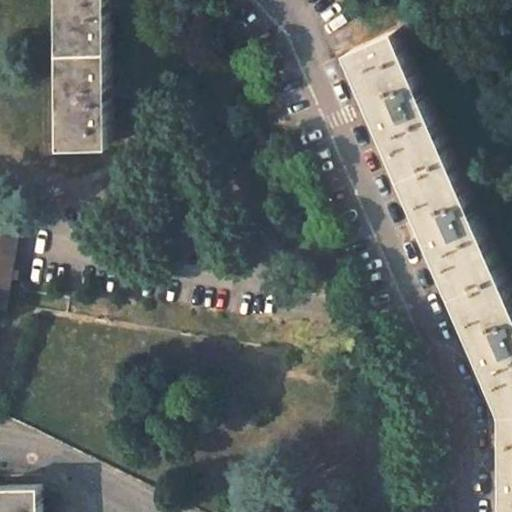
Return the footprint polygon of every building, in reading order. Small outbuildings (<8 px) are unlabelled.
[(111,0),(64,0),(65,49),(113,48),(111,0)] [(400,28),(354,48),(409,172),(455,153),(400,28)] [(113,48),(65,49),(67,143),(115,142),(113,48)] [(455,153),(409,172),(461,290),(506,269),(455,153)] [(0,302),(8,304),(19,234),(0,230),(0,302)] [(511,281),(506,269),(461,290),(509,400),(511,405),(511,281)] [(70,297),(28,288),(26,307),(39,309),(67,314),(70,297)] [(44,511),(44,484),(0,484),(0,511),(44,511)]
